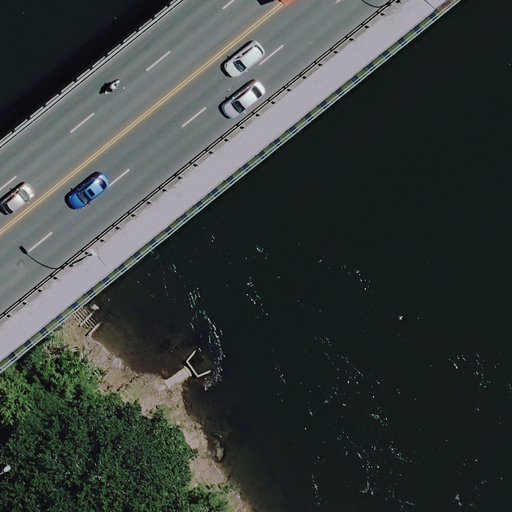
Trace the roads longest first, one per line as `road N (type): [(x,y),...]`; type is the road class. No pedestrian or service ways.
road 1 (primary): [(340,0),(0,276)]
road 2 (primary): [(0,188),(232,0)]
